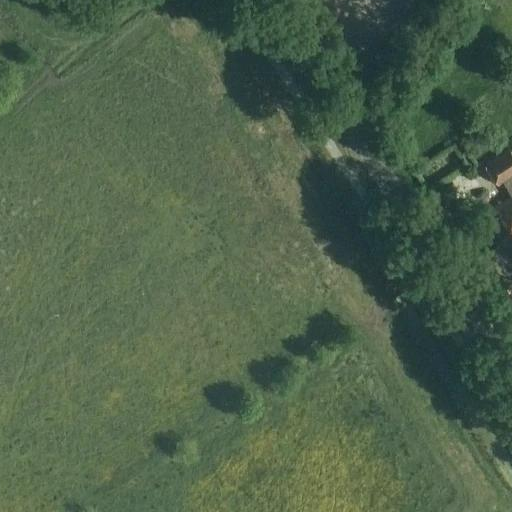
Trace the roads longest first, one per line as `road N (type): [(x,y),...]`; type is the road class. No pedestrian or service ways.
road 1 (tertiary): [(511,377),(266,0)]
road 2 (track): [(137,0),(73,44),(52,40),(15,0)]
